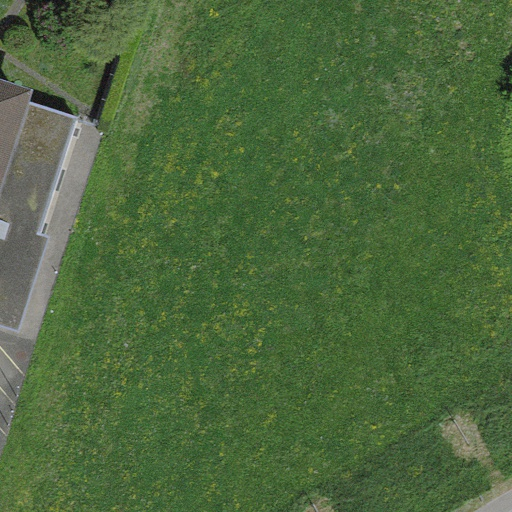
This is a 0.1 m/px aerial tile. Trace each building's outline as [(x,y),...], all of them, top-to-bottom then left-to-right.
[(228,0),(215,8),(242,54),(336,0),(228,0)] [(325,151),(455,367),(511,332),(511,120),(476,60),(325,151)] [(0,320),(5,322),(70,122),(0,99),(0,320)] [(199,203),(340,436),(455,367),(325,151),(314,134),(199,203)] [(367,511),(352,487),(340,467),(264,511),(367,511)]
